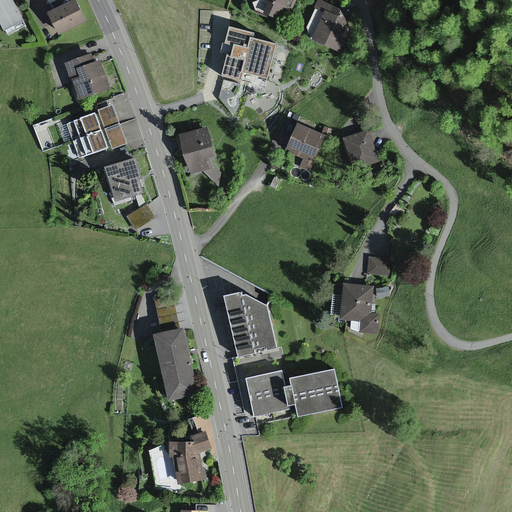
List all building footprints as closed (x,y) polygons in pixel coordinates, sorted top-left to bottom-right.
[(30,20),(20,0),(0,0),(0,10),(10,30),(30,20)] [(65,34),(90,21),(80,0),(53,0),(57,7),(53,10),(65,34)] [(291,19),(298,0),(271,0),(274,1),(270,12),(291,19)] [(345,50),(355,25),(346,14),(349,6),(333,0),(321,0),(319,7),(330,11),(318,38),(345,50)] [(261,31),(238,24),(233,42),(229,40),(226,50),(234,52),(229,73),(248,78),(250,70),(274,77),(284,42),(260,35),(261,31)] [(98,53),(72,62),(83,95),(94,91),(95,95),(117,87),(106,58),(100,60),(98,53)] [(71,122),(77,140),(124,123),(117,105),(71,122)] [(51,120),(37,124),(46,151),(60,147),(51,120)] [(292,151),(308,157),(304,165),(314,171),(320,162),(321,162),(332,134),(335,136),(339,129),(329,124),(326,131),(303,122),(292,151)] [(130,142),(124,123),(77,140),(84,158),(130,142)] [(219,166),(216,157),(224,154),(214,123),(185,131),(198,172),(219,166)] [(384,160),(373,129),(349,137),(361,168),(384,160)] [(149,178),(142,156),(112,166),(123,200),(150,192),(146,178),(149,178)] [(288,179),(280,175),(275,185),(283,189),(288,179)] [(159,216),(150,203),(132,215),(141,228),(159,216)] [(408,211),(400,205),(393,213),(402,220),(408,211)] [(397,256),(373,254),(371,272),(395,275),(397,256)] [(384,312),(376,312),(378,285),(350,282),(349,295),(338,294),(336,313),(348,314),(347,319),(366,320),(365,332),(383,334),(384,312)] [(396,295),(394,286),(382,289),(384,298),(396,295)] [(178,295),(160,299),(168,330),(186,327),(178,295)] [(243,296),(224,300),(237,361),(275,353),(266,308),(247,297),(243,299),(243,296)] [(204,393),(189,326),(186,327),(168,330),(162,332),(176,399),(204,393)] [(289,414),(288,409),(294,407),(297,418),(337,409),(328,371),(288,380),(290,388),(283,389),(279,372),(244,380),(253,422),(289,414)] [(217,447),(211,431),(197,436),(200,442),(176,441),(175,457),(177,457),(185,485),(211,477),(203,452),(217,447)]
